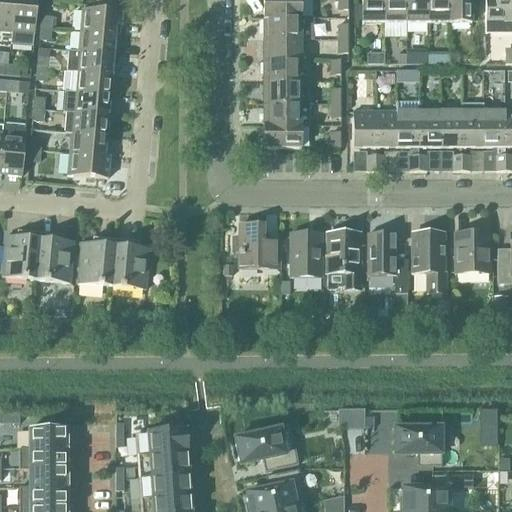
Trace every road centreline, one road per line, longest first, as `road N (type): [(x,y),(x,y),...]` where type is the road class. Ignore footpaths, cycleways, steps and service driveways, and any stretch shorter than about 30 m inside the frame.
road 1 (unclassified): [(0,364),(511,361)]
road 2 (residential): [(511,194),(224,190),(218,0)]
road 3 (residential): [(0,202),(134,212),(152,0)]
